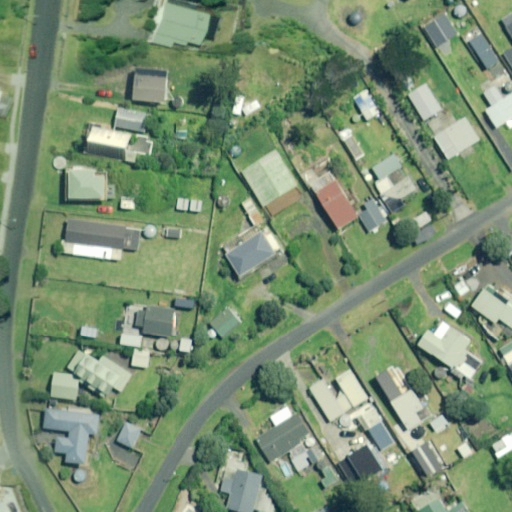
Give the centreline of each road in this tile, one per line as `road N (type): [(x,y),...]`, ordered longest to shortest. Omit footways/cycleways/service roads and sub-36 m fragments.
road 1 (residential): [(44,511),(12,425),(5,324),(48,0)]
road 2 (residential): [(143,511),(201,418),(259,361),(511,203)]
